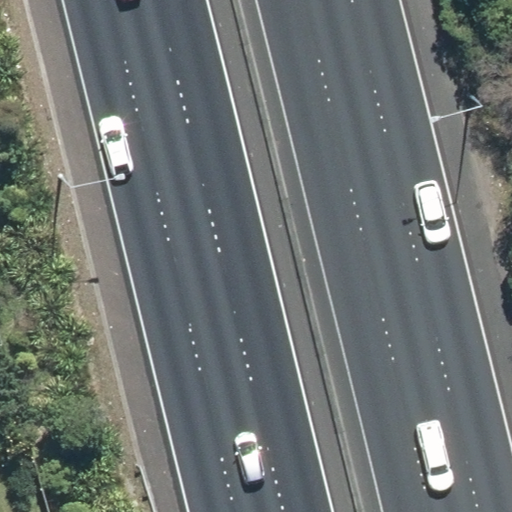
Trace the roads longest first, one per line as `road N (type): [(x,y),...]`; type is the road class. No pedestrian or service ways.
road 1 (motorway): [(298,0),(429,511)]
road 2 (motorway): [(283,511),(157,0)]
